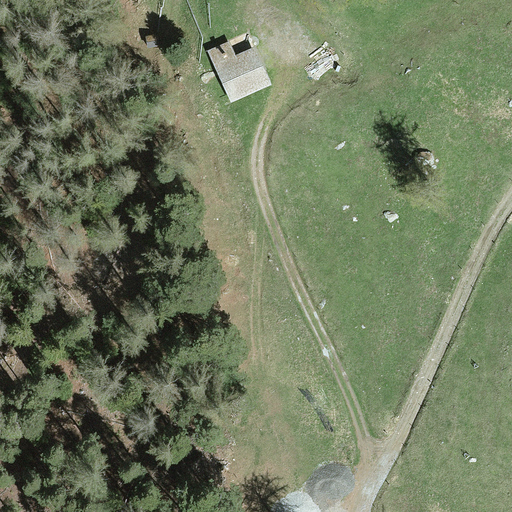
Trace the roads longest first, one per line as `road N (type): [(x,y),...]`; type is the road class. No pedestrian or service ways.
road 1 (track): [(371,481),(357,415),(280,239),(256,161),(287,65),(278,34)]
road 2 (track): [(511,196),(495,218),(409,421),(371,481),(364,511)]
